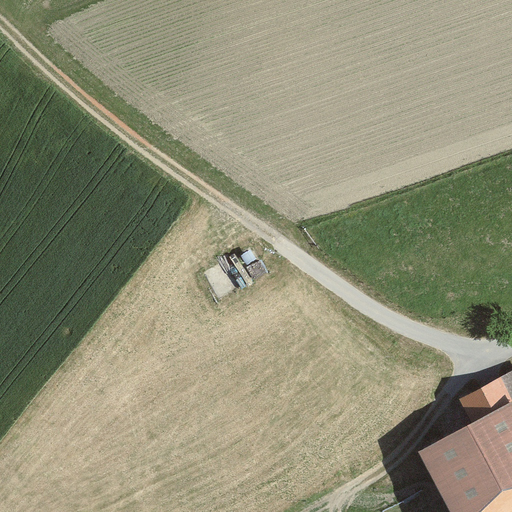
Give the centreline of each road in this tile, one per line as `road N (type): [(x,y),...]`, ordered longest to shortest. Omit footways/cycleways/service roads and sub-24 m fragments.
road 1 (track): [(0,15),(154,155),(369,309),(467,346),(501,348)]
road 2 (track): [(306,511),(398,456),(462,378),(511,343)]
